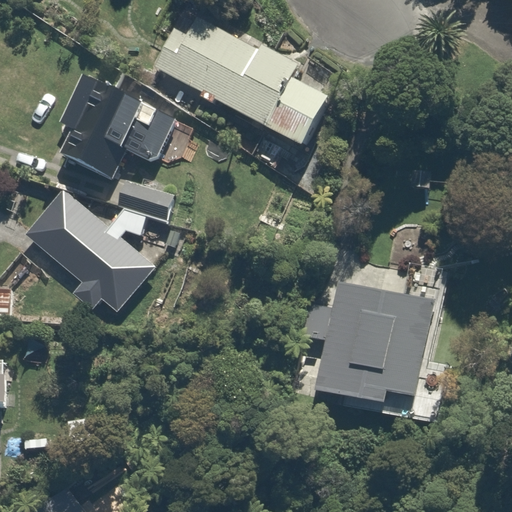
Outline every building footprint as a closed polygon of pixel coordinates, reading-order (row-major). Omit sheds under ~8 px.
[(167,48),(155,67),(203,93),(200,98),(217,108),(221,101),(307,148),(333,100),(322,94),(327,84),(300,70),(304,64),(233,26),(228,34),(198,18),(194,24),(179,16),(170,31),(159,25),(151,39),(167,48)] [(181,118),(84,74),(60,127),(74,134),(63,160),(119,185),(133,154),(159,166),(181,118)] [(121,210),(125,212),(121,229),(145,234),(149,217),(169,222),(175,195),(127,184),(121,210)] [(98,313),(107,302),(120,313),(157,269),(66,190),(28,234),(85,283),(75,294),(98,313)] [(439,300),(339,284),(335,309),(306,304),(301,339),(325,343),(317,392),(376,401),(374,411),(420,418),(439,300)] [(11,363),(0,362),(0,408),(9,409),(11,363)] [(96,417),(65,421),(67,438),(98,435),(96,417)] [(81,511),(66,494),(40,511),(81,511)]
